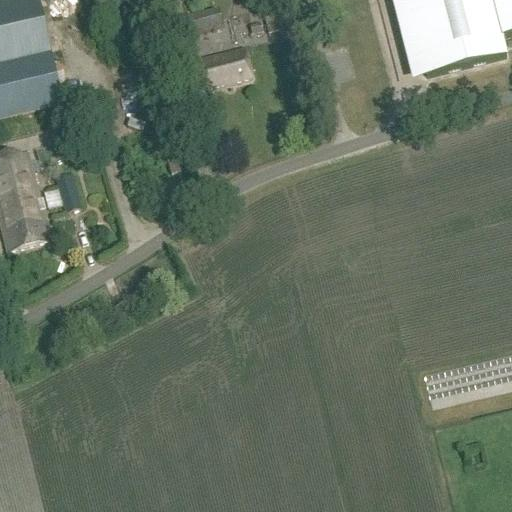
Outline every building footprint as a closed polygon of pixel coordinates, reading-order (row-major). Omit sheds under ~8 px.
[(0,122),(64,107),(39,0),(18,0),(0,4),(0,122)] [(306,0),(315,27),(349,16),(343,0),(306,0)] [(507,61),(502,42),(511,39),(511,0),(408,0),(409,2),(408,3),(428,81),(507,61)] [(184,21),(189,40),(223,31),(218,11),(184,21)] [(265,21),(269,37),(284,33),(279,16),(265,21)] [(250,29),(252,37),(264,34),(262,26),(250,29)] [(203,95),(253,82),(245,53),(195,66),(203,95)] [(0,227),(7,255),(50,244),(28,158),(0,165),(0,227)] [(169,165),(173,178),(182,175),(178,162),(169,165)] [(55,183),(66,218),(83,211),(71,178),(55,183)] [(124,325),(138,317),(131,303),(116,311),(124,325)]
